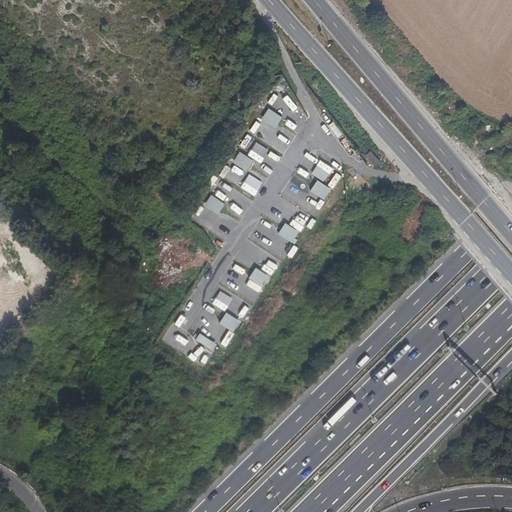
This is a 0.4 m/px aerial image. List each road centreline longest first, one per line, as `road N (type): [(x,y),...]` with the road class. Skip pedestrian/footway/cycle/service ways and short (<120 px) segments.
road 1 (motorway): [(511,207),(206,511)]
road 2 (primary): [(268,0),(511,277)]
road 3 (motorway): [(511,253),(257,511)]
road 4 (primary): [(511,237),(312,0)]
road 5 (motorway): [(310,511),(511,312)]
road 6 (motorway): [(356,511),(511,360)]
